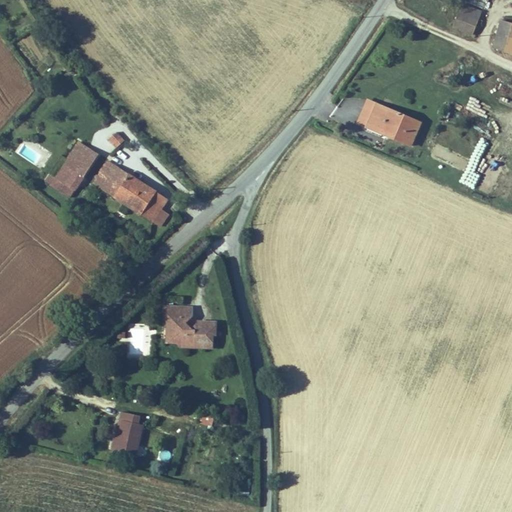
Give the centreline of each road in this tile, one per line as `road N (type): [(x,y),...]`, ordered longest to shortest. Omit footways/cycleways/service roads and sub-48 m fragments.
road 1 (tertiary): [(262,161),(0,414)]
road 2 (unclassified): [(266,511),(265,423),(233,263),(238,214),(262,161)]
road 3 (tertiary): [(384,0),(262,161)]
